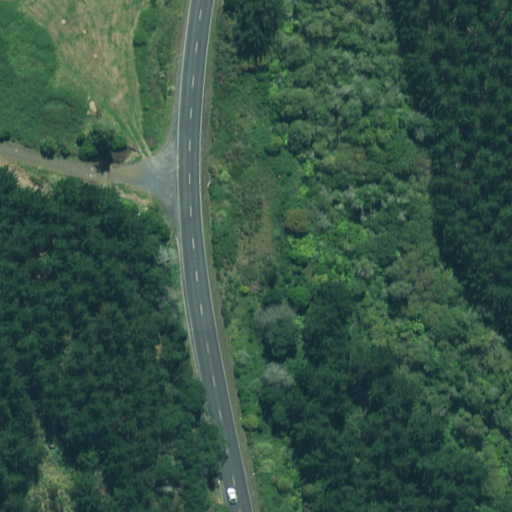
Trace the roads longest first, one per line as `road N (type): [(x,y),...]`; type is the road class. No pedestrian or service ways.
road 1 (secondary): [(202,0),(185,85),(185,186),(243,511)]
road 2 (track): [(0,138),(185,186)]
